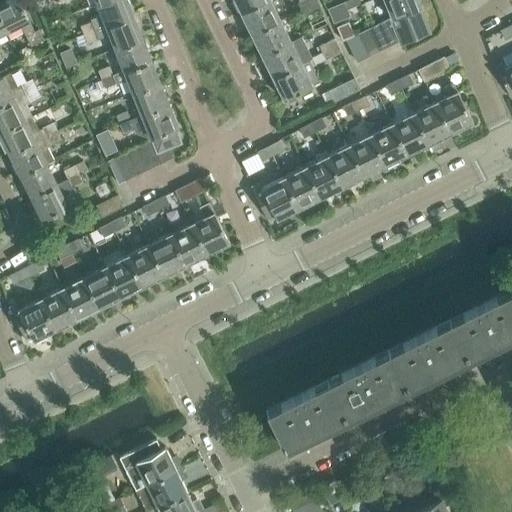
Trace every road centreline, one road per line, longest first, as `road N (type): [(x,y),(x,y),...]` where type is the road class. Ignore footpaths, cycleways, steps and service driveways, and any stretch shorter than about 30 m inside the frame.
road 1 (residential): [(264,279),(511,157)]
road 2 (residential): [(483,379),(249,494)]
road 3 (residential): [(249,494),(165,326)]
road 4 (residential): [(215,155),(154,0)]
road 5 (residential): [(27,395),(165,326)]
road 6 (residential): [(206,0),(266,125)]
road 7 (residential): [(264,279),(215,155)]
road 8 (residential): [(511,156),(458,34)]
